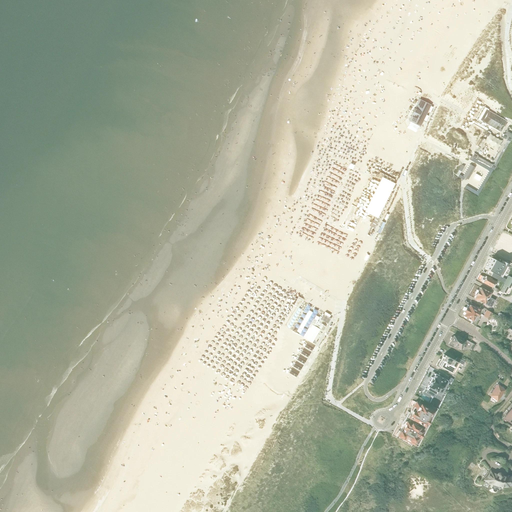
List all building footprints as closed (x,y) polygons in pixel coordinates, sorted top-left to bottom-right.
[(414,111),(409,120),(416,123),(415,124),(419,125),(429,105),(419,100),(415,108),(414,108),(413,111),(414,111)] [(503,121),(504,120),(494,114),(492,113),(487,110),(486,112),(485,111),(481,118),(483,119),(482,120),(490,125),(491,123),(500,129),(501,128),(504,122),(503,121)] [(503,132),(492,150),(502,156),(511,137),(511,130),(506,127),(504,130),(501,128),(500,129),(500,130),(503,132)] [(493,169),(471,157),(469,159),(488,170),(477,191),(466,185),(465,188),(478,195),(493,169)] [(475,167),(469,164),(462,176),(468,179),(475,167)] [(394,183),(381,176),(363,211),(377,218),(394,183)] [(505,278),(499,275),(505,265),(506,266),(507,263),(502,260),(500,262),(492,258),(486,269),(492,272),(491,276),(503,282),(505,278)] [(509,287),(511,282),(511,277),(508,275),(499,291),(502,292),(503,291),(505,292),(508,286),(509,287)] [(492,286),(491,289),(496,291),(497,289),(494,287),(495,284),(493,283),(494,281),(491,279),(492,278),(490,277),(489,278),(485,276),(485,277),(482,276),(480,279),(483,281),(482,282),(491,286),(492,286)] [(495,295),(496,292),(496,291),(491,289),(489,292),(479,287),(478,290),(477,290),(474,294),(475,295),(473,298),(478,300),(477,301),(480,303),(481,302),(490,307),(494,300),(489,297),(491,293),(495,295)] [(465,307),(463,311),(465,312),(463,315),(467,317),(467,318),(468,318),(472,320),(474,320),(475,320),(477,316),(477,315),(476,314),(480,308),(475,306),(474,307),(469,304),(467,308),(465,307)] [(492,313),(486,310),(483,316),(489,319),(492,313)] [(323,333),(315,328),(308,341),(316,346),(323,333)] [(465,339),(464,341),(462,340),(462,338),(458,336),(457,338),(453,335),(452,336),(451,337),(450,339),(450,340),(448,345),(452,347),(453,345),(460,349),(461,346),(464,348),(468,341),(465,339)] [(309,356),(302,352),(299,356),(306,360),(309,356)] [(438,365),(443,367),(442,369),(448,373),(449,371),(451,372),(457,362),(459,363),(462,365),(464,361),(456,357),(455,360),(443,354),(438,365)] [(305,362),(298,358),(296,363),(303,367),(305,362)] [(301,370),(294,366),(291,370),(298,374),(301,370)] [(434,374),(432,378),(428,386),(427,389),(434,393),(436,391),(437,391),(439,392),(446,380),(442,377),(443,375),(438,373),(437,375),(434,374)] [(291,386),(285,382),(282,386),(288,390),(291,386)] [(494,401),(495,400),(496,400),(504,389),(497,384),(489,395),(491,397),(490,398),(494,401)] [(436,398),(432,396),(428,403),(435,406),(438,400),(436,398)] [(419,403),(415,401),(412,405),(413,405),(412,407),(413,408),(411,410),(410,409),(409,412),(408,411),(406,414),(407,414),(407,416),(405,420),(404,420),(404,421),(402,421),(401,423),(402,424),(401,426),(399,430),(397,433),(404,437),(403,438),(412,443),(422,424),(430,409),(426,407),(419,403)] [(487,482),(492,484),(490,487),(492,488),(492,490),(493,491),(494,491),(495,491),(496,489),(498,490),(499,485),(501,486),(503,486),(505,486),(505,485),(508,485),(509,484),(511,484),(511,474),(511,475),(507,475),(507,477),(505,477),(505,476),(503,475),(502,475),(500,475),(500,474),(496,473),(496,474),(495,473),(493,472),(491,472),(490,471),(484,479),(487,482)]
